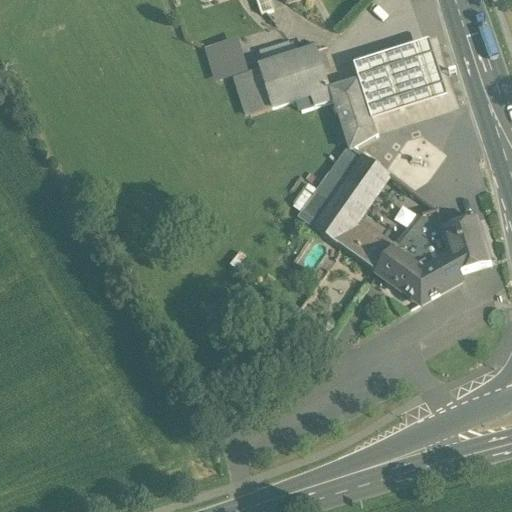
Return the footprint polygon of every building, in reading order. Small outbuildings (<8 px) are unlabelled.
[(256,0),(262,17),(266,15),(273,13),(268,0),(256,0)] [(236,45),(212,52),(220,80),(244,73),(236,45)] [(292,48),(277,53),(280,64),(301,58),(292,47),(293,46),(292,45),(290,47),(291,48),(292,47),(292,48)] [(359,85),(372,128),(423,113),(450,105),(433,50),(407,58),(356,73),(359,85)] [(269,68),(259,71),(262,79),(272,112),(311,100),(330,93),(317,52),(301,58),(280,64),(269,68)] [(277,53),(266,55),(269,68),(280,64),(277,53)] [(262,79),(239,86),(250,119),(272,112),(262,79)] [(359,85),(331,93),(334,105),(342,128),(347,143),(350,154),(351,154),(351,155),(354,153),(376,140),(372,128),(359,85)] [(330,93),(311,100),(314,111),(334,105),(331,93),(330,93)] [(342,128),(333,131),(338,146),(347,143),(342,128)] [(354,153),(351,155),(330,177),(347,189),(365,162),(354,153)] [(316,233),(315,234),(338,249),(356,226),(389,179),(365,162),(347,189),(316,233)] [(330,177),(300,221),(316,233),(347,189),(330,177)] [(436,215),(423,219),(397,251),(395,250),(394,252),(395,254),(424,274),(427,272),(428,273),(450,260),(442,234),(443,234),(437,214),(436,215)] [(443,234),(442,234),(450,260),(456,279),(461,278),(464,284),(491,268),(477,223),(443,234)] [(356,226),(338,249),(378,277),(395,254),(394,252),(356,226)] [(450,260),(428,273),(427,272),(424,274),(395,254),(378,277),(420,308),(422,308),(464,284),(461,278),(456,279),(450,260)]
